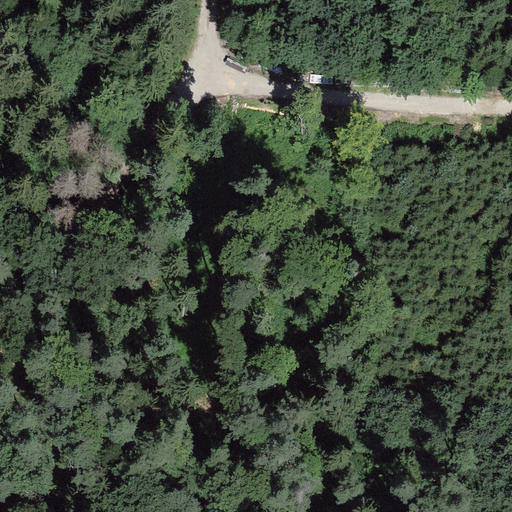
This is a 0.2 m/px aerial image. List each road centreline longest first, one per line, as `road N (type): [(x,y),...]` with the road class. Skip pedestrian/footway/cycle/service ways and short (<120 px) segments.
road 1 (track): [(212,74),(260,88),(511,102)]
road 2 (track): [(0,264),(65,236),(212,74)]
